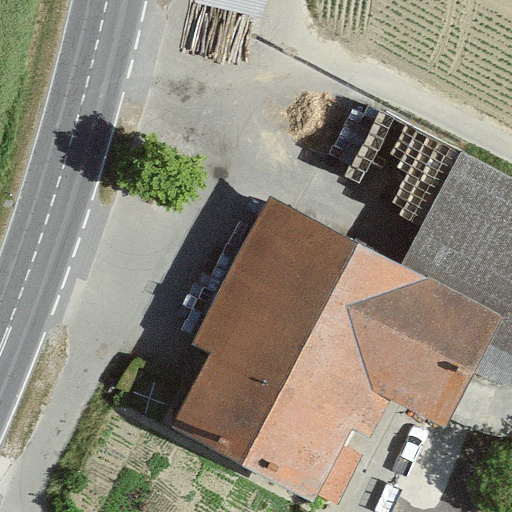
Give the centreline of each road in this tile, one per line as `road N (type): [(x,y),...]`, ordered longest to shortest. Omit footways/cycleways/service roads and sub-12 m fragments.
road 1 (track): [(511,143),(425,96),(307,65),(98,39)]
road 2 (primary): [(106,0),(54,197),(0,351)]
